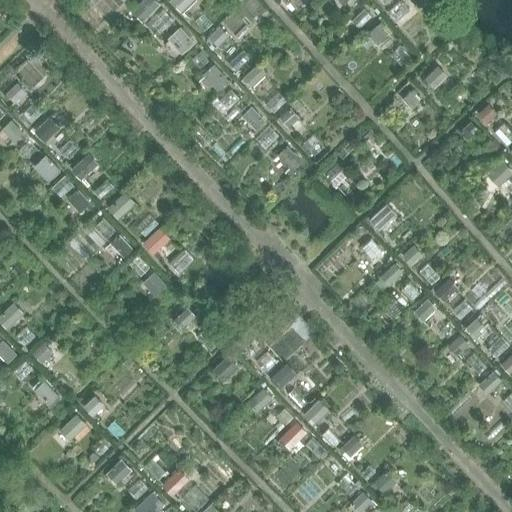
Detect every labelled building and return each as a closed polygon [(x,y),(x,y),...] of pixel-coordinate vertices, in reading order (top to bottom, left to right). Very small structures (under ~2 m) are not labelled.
[(154,0),(143,0),(133,10),(143,20),(159,4),(154,0)] [(172,0),(182,10),(192,0),(172,0)] [(381,22),(369,33),(378,43),(386,35),(381,29),(384,25),(381,22)] [(180,27),(169,36),(182,51),(193,42),(180,27)] [(219,27),(207,39),(211,43),(214,40),(219,44),(228,35),(219,27)] [(214,65),(204,73),(218,90),(228,81),(214,65)] [(257,65),(242,79),(245,82),(248,80),(252,85),(265,73),(257,65)] [(437,66),(423,80),(427,84),(430,81),(435,86),(446,75),(437,66)] [(18,84),(8,93),(15,101),(25,91),(18,84)] [(410,91),(402,98),(412,108),(419,100),(410,91)] [(488,105),(479,113),(486,121),(495,112),(488,105)] [(251,107),(243,115),(256,129),(265,121),(251,107)] [(290,108),(278,119),(281,123),(284,120),(288,125),(298,117),(290,108)] [(511,112),(497,128),(511,141),(511,112)] [(49,117),(36,130),(45,140),(58,127),(49,117)] [(11,121),(3,128),(14,140),(22,132),(11,121)] [(471,121),(460,131),(467,140),(479,129),(471,121)] [(287,146),(279,154),(291,167),(300,159),(287,146)] [(325,169),(340,185),(359,167),(344,151),(325,169)] [(88,154),(73,169),(81,178),(97,164),(88,154)] [(46,156),(35,166),(49,180),(59,169),(46,156)] [(511,171),(503,161),(489,174),(499,185),(511,173),(511,171)] [(78,189),(68,199),(80,211),(86,206),(89,209),(93,206),(78,189)] [(125,192),(109,207),(119,217),(135,203),(125,192)] [(386,205),(371,219),(380,229),(395,214),(386,205)] [(160,227),(144,242),(153,252),(169,237),(160,227)] [(119,234),(111,242),(124,256),(132,248),(119,234)] [(164,260),(180,278),(197,262),(182,244),(164,260)] [(414,246),(404,255),(412,263),(421,254),(414,246)] [(394,264),(382,275),(389,283),(401,271),(394,264)] [(154,272),(143,282),(155,294),(166,284),(154,272)] [(449,279),(436,291),(444,299),(457,287),(449,279)] [(426,298),(414,310),(423,319),(435,307),(426,298)] [(14,303),(0,316),(0,319),(7,327),(23,312),(14,303)] [(188,307),(174,320),(182,328),(195,315),(188,307)] [(477,319),(466,329),(469,333),(472,330),(477,336),(485,328),(477,319)] [(460,335),(449,345),(457,354),(468,344),(460,335)] [(274,336),(253,353),(268,371),(288,354),(274,336)] [(2,340),(0,342),(0,353),(8,362),(16,354),(2,340)] [(45,342),(33,353),(41,362),(53,350),(45,342)] [(511,354),(503,363),(511,372),(511,371),(511,354)] [(227,356),(214,369),(224,379),(237,366),(227,356)] [(0,357),(0,374),(9,365),(0,357)] [(286,364),(271,378),(280,387),(295,373),(286,364)] [(493,372),(480,384),(488,392),(501,380),(493,372)] [(44,381),(35,390),(50,405),(59,396),(44,381)] [(263,388),(249,400),(258,410),(272,398),(263,388)] [(95,397),(86,406),(93,414),(103,404),(95,397)] [(319,400),(305,414),(314,423),(328,410),(319,400)] [(254,420),(268,439),(289,423),(276,404),(254,420)] [(77,415),(61,430),(70,439),(86,424),(77,415)] [(297,423),(281,438),(290,447),(306,432),(297,423)] [(353,436),(343,446),(351,455),(362,444),(353,436)] [(123,460),(109,474),(117,483),(131,469),(123,460)] [(179,470),(163,485),(172,494),(188,479),(179,470)] [(376,481),(372,484),(376,488),(379,485),(384,491),(395,481),(387,471),(376,481)] [(187,486),(203,503),(217,490),(201,472),(187,486)] [(151,511),(162,501),(150,490),(137,503),(145,511),(151,511)] [(363,492),(352,503),(360,511),(371,501),(363,492)]
